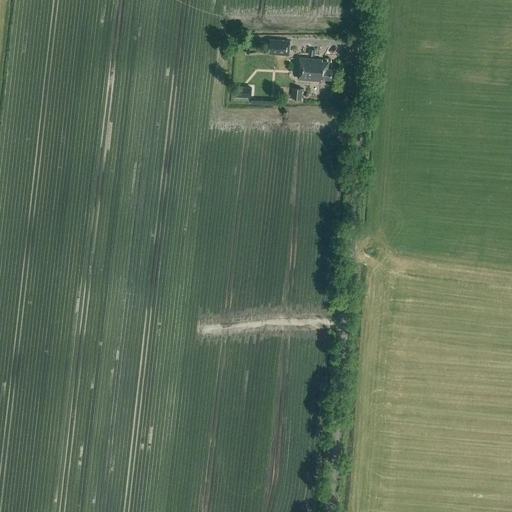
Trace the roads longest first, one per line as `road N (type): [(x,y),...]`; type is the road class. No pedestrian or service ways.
road 1 (unclassified): [(326,511),(369,0)]
road 2 (track): [(201,327),(345,324)]
